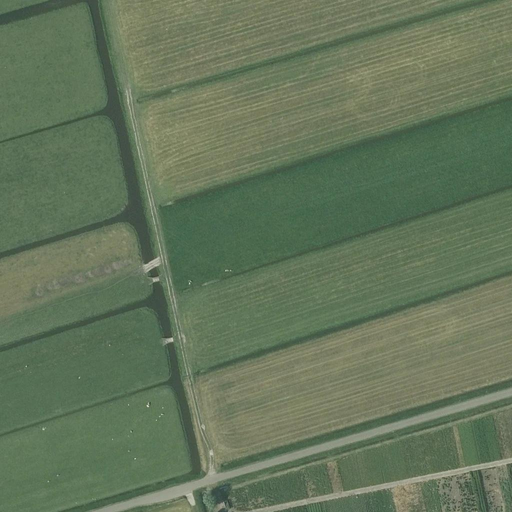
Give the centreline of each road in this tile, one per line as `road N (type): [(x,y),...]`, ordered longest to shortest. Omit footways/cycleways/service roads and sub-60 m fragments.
road 1 (track): [(108,0),(211,480)]
road 2 (tertiary): [(104,511),(511,393)]
